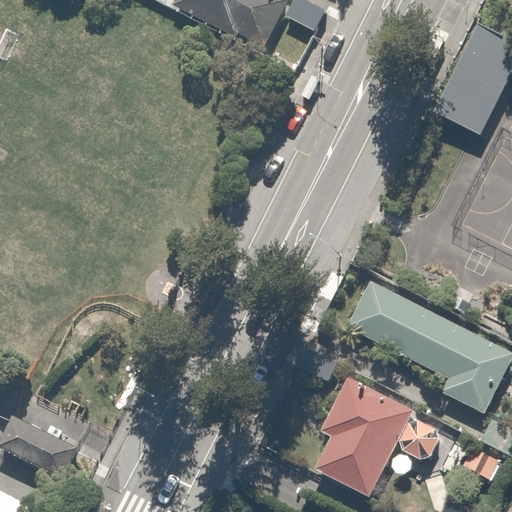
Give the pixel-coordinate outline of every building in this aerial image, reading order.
[(300,0),(289,0),(289,1),(288,0),(172,0),(168,9),(256,59),(282,13),(315,31),(325,14),(300,0)] [(511,83),(511,40),(483,26),(438,114),(484,138),(511,83)] [(511,365),(511,352),(374,283),(350,330),(452,380),(445,394),(487,415),(511,365)] [(419,409),(345,374),(317,432),(330,439),(314,473),(371,501),(395,452),(420,464),(438,427),(415,417),(419,409)] [(70,441),(17,414),(0,447),(0,448),(52,476),(70,441)] [(502,458),(470,445),(460,469),(492,483),(502,458)] [(0,511),(1,511),(25,468),(0,455),(0,511)]
